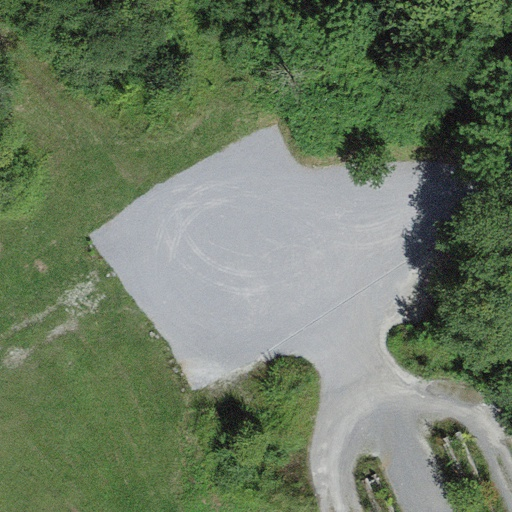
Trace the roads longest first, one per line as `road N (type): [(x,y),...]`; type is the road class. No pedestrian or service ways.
road 1 (track): [(437,511),(341,341),(317,278),(343,234),(511,168)]
road 2 (track): [(349,511),(341,459),(353,423),(379,407),(416,397),(460,406),(511,467)]
